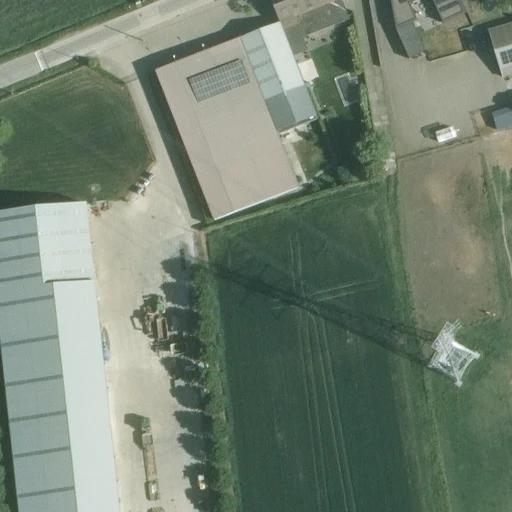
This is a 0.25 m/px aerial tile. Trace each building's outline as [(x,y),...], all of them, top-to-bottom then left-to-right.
[(302,38),(349,19),(341,0),(271,0),(280,22),(287,41),(293,56),(307,51),(302,38)] [(432,0),(443,22),(466,12),(460,0),(391,0),(392,2),(396,29),(415,20),(407,3),(412,0),(432,0)] [(287,41),(280,22),(155,71),(213,220),(298,187),(273,123),(313,107),(293,56),(287,41)] [(511,22),(488,29),(502,77),(511,73),(511,22)] [(345,75),(337,78),(343,98),(352,95),(345,75)] [(117,511),(86,203),(0,211),(0,355),(15,511),(117,511)]
